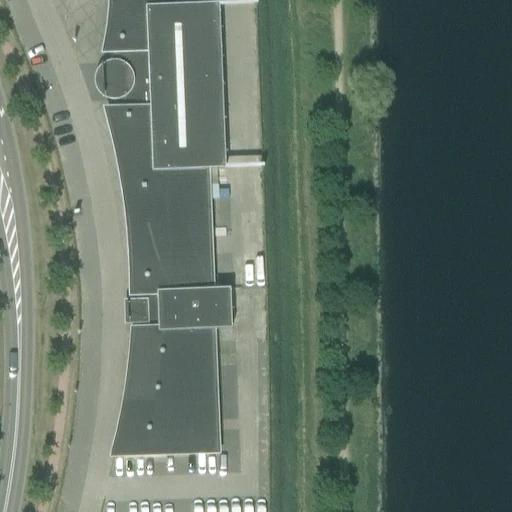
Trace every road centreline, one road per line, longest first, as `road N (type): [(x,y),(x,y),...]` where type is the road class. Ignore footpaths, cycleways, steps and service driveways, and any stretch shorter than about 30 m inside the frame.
road 1 (track): [(334,0),(342,511)]
road 2 (tertiary): [(5,511),(16,317),(0,208)]
